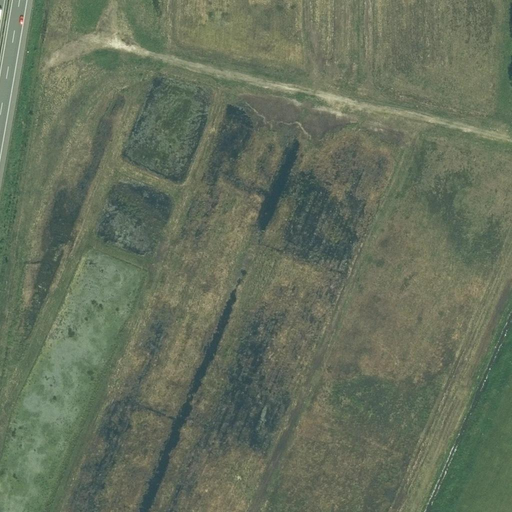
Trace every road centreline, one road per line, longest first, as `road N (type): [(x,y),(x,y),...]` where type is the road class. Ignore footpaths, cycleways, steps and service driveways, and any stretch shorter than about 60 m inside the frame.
road 1 (track): [(153,54),(511,141)]
road 2 (motorway): [(0,119),(19,0)]
